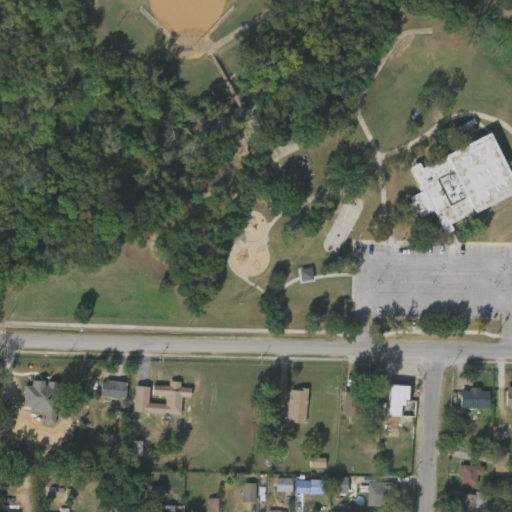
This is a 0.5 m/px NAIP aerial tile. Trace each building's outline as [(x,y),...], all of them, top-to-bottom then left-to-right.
[(491,139),(511,180),(511,192),(447,225),(450,230),(443,234),(430,210),(417,218),(414,212),(411,214),(406,205),(409,203),(407,198),(417,193),(415,188),(418,186),(408,167),(416,163),(419,169),(488,133),(491,139)] [(127,381),(126,398),(111,398),(111,397),(100,396),(101,381),(108,382),(108,380),(127,381)] [(178,381),(178,386),(189,387),(188,397),(179,396),(178,414),(131,410),(133,385),(147,386),(146,402),(163,403),(164,394),(150,393),(151,384),(167,385),(167,380),(178,381)] [(405,384),(404,399),(401,398),(401,406),(397,406),(396,416),(384,415),(387,383),(405,384)] [(306,387),(304,423),(285,421),(287,393),(288,393),(289,389),(297,389),(297,387),(306,387)] [(478,388),(478,391),(487,391),(486,407),(475,407),(475,409),(470,409),(470,407),(459,407),(460,391),(468,391),(468,388),(478,388)] [(118,407),(118,391),(92,390),(92,407),(118,407)] [(124,421),(172,424),(173,406),(181,407),(182,397),(171,396),(172,391),(161,390),(161,395),(144,394),(143,404),(157,405),(156,413),(139,412),(140,396),(126,395),(124,421)] [(15,419),(36,420),(36,433),(46,433),(47,392),(16,391),(15,419)] [(371,398),(370,419),(353,418),(354,416),(344,416),(345,391),(357,391),(357,397),(371,398)] [(378,425),(390,425),(391,411),(399,411),(399,394),(379,394),(378,425)] [(278,431),(297,432),(298,399),(279,398),(278,431)] [(477,398),(451,399),(452,418),(477,417),(477,398)] [(511,398),(498,398),(497,415),(511,416),(511,398)] [(334,423),(350,424),(351,407),(335,406),(334,423)] [(133,450),(123,450),(124,464),(134,464),(133,450)] [(500,462),(487,461),(486,480),(500,480),(500,462)] [(481,464),(480,466),(485,466),(485,475),(478,475),(478,486),(462,485),(462,476),(458,476),(458,465),(476,465),(476,464),(481,464)] [(316,467),(301,467),(301,475),(316,476),(316,467)] [(452,493),(468,493),(468,484),(475,484),(475,474),(452,474),(452,493)] [(399,487),(399,495),(396,495),(395,507),(368,506),(369,483),(363,482),(364,476),(376,477),(375,482),(397,483),(397,487),(399,487)] [(339,486),(323,486),(323,501),(338,502),(339,486)] [(283,501),(283,487),(268,487),(267,500),(283,501)] [(464,493),(488,493),(486,511),(449,511),(451,504),(447,503),(448,490),(464,491),(464,493)] [(247,492),(234,492),(233,511),(247,511),(247,492)]
